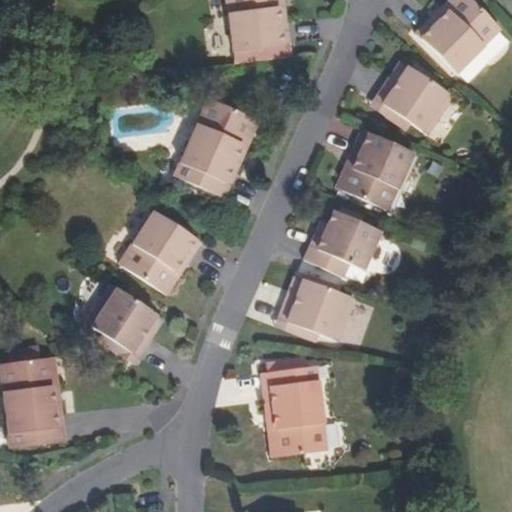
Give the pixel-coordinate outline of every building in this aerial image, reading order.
[(285,21),(278,22),(274,0),(225,0),(233,53),(288,46),(285,21)] [(274,0),(278,22),(285,21),(282,0),(274,0)] [(469,0),(460,0),(438,22),(433,17),(415,35),(454,75),(499,30),(469,0)] [(460,0),(449,0),(433,17),(438,22),(460,0)] [(397,84),(408,69),(400,63),(389,79),(397,84)] [(412,126),(429,136),(440,119),(433,114),(446,94),(408,69),(397,84),(389,79),(375,101),(412,126)] [(433,114),(440,119),(453,99),(446,94),(433,114)] [(235,173),(228,170),(250,118),(207,99),(173,177),(224,199),(235,173)] [(412,126),(375,101),(370,108),(407,133),(412,126)] [(258,121),(250,118),(228,170),(235,173),(258,121)] [(357,158),(342,192),(386,212),(413,155),(361,132),(350,155),(357,158)] [(357,158),(350,155),(335,189),(342,192),(357,158)] [(341,208),(339,215),(359,224),(362,217),(341,208)] [(179,260),(186,265),(200,244),(153,212),(118,265),(158,292),(179,260)] [(362,271),(379,232),(359,224),(339,215),(333,212),(327,226),(322,237),(315,234),(303,261),(343,279),(349,266),(362,271)] [(315,234),(322,237),(327,226),(320,223),(315,234)] [(158,292),(165,296),(186,265),(179,260),(158,292)] [(296,299),(303,281),(294,277),(287,296),(296,299)] [(320,336),(337,343),(345,324),(337,320),(345,297),(303,281),(296,299),(287,296),(278,320),(320,336)] [(102,310),(115,290),(109,285),(95,307),(102,310)] [(95,307),(84,323),(99,333),(138,358),(152,336),(144,331),(154,316),(115,290),(102,310),(95,307)] [(337,320),(345,324),(353,300),(345,297),(337,320)] [(144,331),(152,336),(162,321),(154,316),(144,331)] [(320,336),(278,320),(275,327),(317,344),(320,336)] [(132,365),(138,358),(99,333),(95,340),(132,365)] [(52,416),(60,415),(54,358),(45,359),(52,416)] [(0,373),(9,449),(64,442),(60,415),(52,416),(45,359),(0,364),(0,373)] [(271,401),(279,457),(326,451),(315,367),(260,374),(264,402),(271,401)] [(271,401),(264,402),(271,458),(279,457),(271,401)] [(116,511),(133,511),(131,495),(115,497),(116,511)]
